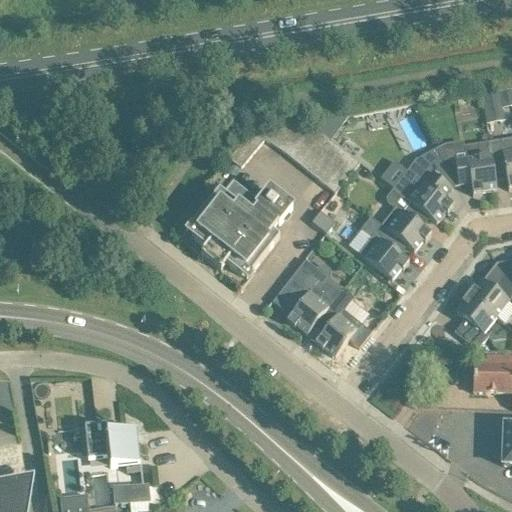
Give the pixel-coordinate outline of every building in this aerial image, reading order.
[(504,124),(502,110),(511,108),(511,90),(481,96),(483,104),(487,127),(504,124)] [(308,125),(331,143),(348,118),(308,125)] [(241,169),(264,139),(337,195),(360,166),(331,143),(308,125),(256,134),(243,141),(229,160),(241,169)] [(511,140),(489,144),(495,182),(506,180),(508,193),(511,192),(511,140)] [(457,164),(455,155),(446,147),(436,152),(455,189),(461,189),(460,187),(471,185),(473,198),(483,197),(482,194),(497,192),(495,182),(489,144),(465,148),(467,162),(457,164)] [(436,152),(416,162),(393,192),(410,205),(428,220),(437,226),(445,215),(447,217),(454,209),(443,200),(450,192),(451,193),(455,189),(436,152)] [(219,192),(191,227),(198,232),(191,240),(240,278),(246,270),(252,275),(280,240),(272,234),(277,227),(279,228),(292,211),(269,193),(258,208),(233,188),(226,198),(219,192)] [(396,209),(381,228),(406,248),(414,255),(423,243),(425,245),(431,237),(421,229),(428,220),(410,205),(403,214),(396,209)] [(320,215),(311,226),(326,238),(335,227),(320,215)] [(371,220),(361,232),(371,240),(359,257),(392,283),(401,271),(403,273),(409,265),(399,257),(406,248),(381,228),(371,220)] [(294,331),(296,329),(307,338),(314,330),(343,292),(306,263),(273,305),(291,319),(286,325),(294,331)] [(511,263),(497,266),(502,274),(511,292),(511,263)] [(473,290),(468,298),(473,302),(497,321),(509,304),(511,300),(511,292),(502,274),(497,266),(483,283),(482,283),(475,292),(473,290)] [(362,327),(342,312),(352,299),(343,292),(314,330),(323,337),(315,347),(323,353),(324,351),(335,360),(362,327)] [(465,322),(454,336),(470,348),(477,354),(488,340),(484,336),(497,321),(473,302),(468,298),(462,306),(464,307),(456,316),(461,320),(465,322)] [(511,358),(487,358),(487,365),(474,365),(473,395),(511,396),(511,358)] [(141,424),(85,430),(88,456),(90,473),(110,470),(111,470),(113,491),(115,508),(130,506),(149,504),(150,504),(148,487),(141,424)] [(502,466),(502,468),(511,468),(511,428),(504,428),(502,466)] [(0,511),(28,511),(31,495),(0,490),(0,511)]
